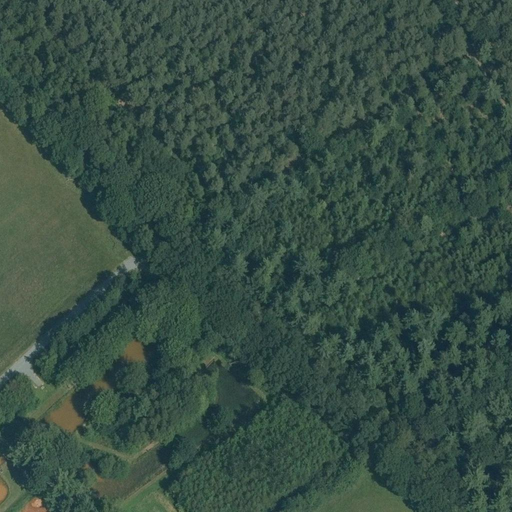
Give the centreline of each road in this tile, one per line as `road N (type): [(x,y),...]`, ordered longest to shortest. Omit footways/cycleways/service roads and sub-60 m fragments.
road 1 (track): [(166,249),(511,32)]
road 2 (track): [(166,249),(216,303),(454,511)]
road 3 (track): [(38,111),(166,249)]
road 4 (track): [(511,337),(429,396),(418,474)]
road 5 (track): [(455,0),(470,50),(511,114)]
